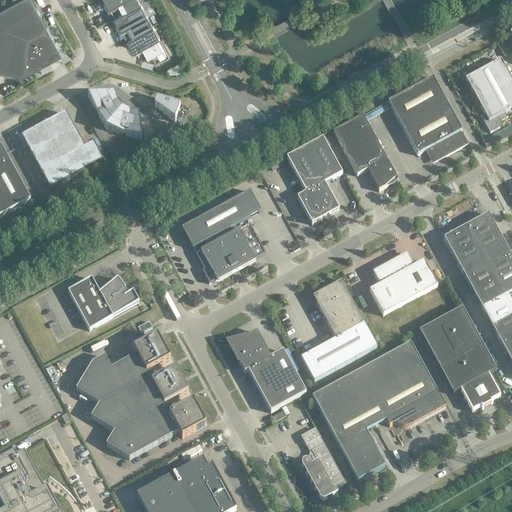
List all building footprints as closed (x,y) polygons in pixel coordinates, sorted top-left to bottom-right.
[(61,53),(32,0),(13,0),(0,7),(0,70),(23,74),(61,53)] [(141,3),(139,0),(104,0),(103,1),(108,10),(113,8),(117,16),(141,3)] [(153,25),(141,3),(117,16),(114,17),(115,18),(116,21),(117,22),(115,23),(120,32),(125,30),(129,38),(153,25)] [(170,56),(153,25),(129,38),(126,39),(127,40),(128,42),(129,44),(127,45),(132,54),(137,52),(141,60),(150,56),(155,64),(170,56)] [(481,118),(490,134),(500,129),(500,128),(501,127),(502,124),(501,122),(508,119),(505,115),(511,110),(511,83),(501,62),(466,82),(484,116),(481,118)] [(462,133),(432,79),(388,104),(417,157),(426,152),(427,154),(443,159),(466,146),(459,134),(462,133)] [(114,95),(111,95),(107,88),(100,96),(88,98),(106,131),(142,141),(139,115),(122,110),(114,95)] [(175,120),(182,120),(178,112),(180,105),(156,99),(154,107),(174,124),(175,120)] [(65,114),(63,115),(54,120),(54,119),(18,138),(24,149),(26,148),(50,192),(103,163),(93,145),(84,149),(65,114)] [(398,182),(362,118),(333,134),(357,177),(367,172),(379,192),(378,192),(378,193),(385,190),(396,180),(397,183),(398,182)] [(342,175),(322,139),(286,159),(306,194),(297,199),(312,226),(339,211),(324,185),(342,175)] [(0,218),(30,202),(1,148),(0,148),(0,218)] [(249,193),(181,230),(192,250),(205,243),(208,248),(195,255),(204,271),(202,272),(209,285),(216,281),(218,284),(255,263),(254,261),(265,255),(249,226),(237,232),(234,227),(260,213),(249,193)] [(511,260),(488,216),(466,228),(443,241),(511,366),(511,260)] [(403,258),(389,265),(376,273),(373,275),(379,287),(369,293),(383,317),(437,288),(423,263),(414,268),(407,256),(404,258),(403,258)] [(130,296),(125,290),(117,280),(100,295),(91,280),(67,293),(89,332),(139,305),(133,294),(130,296)] [(335,341),(300,360),(314,384),(377,350),(340,283),(319,295),(320,298),(318,303),(316,305),(335,341)] [(419,334),(440,372),(453,396),(460,392),(472,413),(482,408),(482,409),(481,409),(482,410),(492,405),(492,404),(491,404),(490,403),(500,398),(488,376),(496,372),(462,310),(419,334)] [(142,336),(153,330),(149,323),(138,329),(142,336)] [(248,373),(271,414),(306,395),(283,353),(270,359),(256,334),(243,341),(228,345),(244,374),(248,373)] [(76,392),(99,406),(161,372),(159,368),(170,362),(167,355),(166,356),(157,339),(152,342),(151,341),(133,351),(136,357),(111,370),(104,358),(92,365),(76,392)] [(445,409),(410,345),(312,399),(358,483),(385,469),(366,433),(386,422),(389,428),(392,426),(395,427),(397,428),(399,428),(401,429),(403,429),(405,429),(407,429),(409,428),(412,428),(445,409)] [(164,376),(161,372),(99,406),(91,420),(114,434),(177,400),(188,394),(184,388),(183,388),(177,377),(178,377),(175,370),(164,376)] [(181,409),(177,400),(114,434),(106,447),(129,461),(179,434),(182,440),(194,433),(194,432),(204,426),(202,422),(203,421),(193,403),(181,409)] [(286,418),(283,413),(272,419),(275,424),(286,418)] [(67,415),(61,418),(65,425),(71,422),(67,415)] [(345,485),(315,430),(301,438),(306,446),(316,441),(320,448),(311,452),(316,460),(310,463),(309,462),(308,461),(307,461),(305,461),(304,461),(303,462),(302,462),(302,464),(301,465),(301,466),(302,467),(319,499),(320,500),(321,501),(322,501),(324,501),(325,501),(338,494),(335,490),(345,485)] [(0,464),(0,509),(43,486),(24,451),(0,464)] [(198,463),(172,478),(136,497),(144,511),(234,511),(236,511),(212,467),(203,472),(198,463)] [(56,511),(43,486),(0,509),(0,511),(56,511)]
